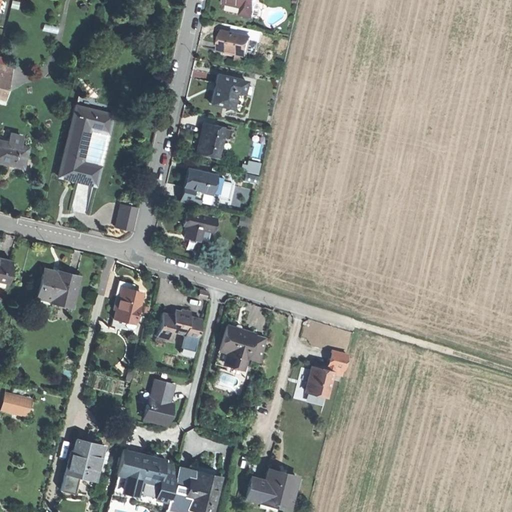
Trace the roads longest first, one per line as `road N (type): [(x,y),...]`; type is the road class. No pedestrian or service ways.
road 1 (residential): [(139,254),(196,0)]
road 2 (track): [(511,372),(357,326)]
road 3 (residential): [(223,282),(189,417),(180,426)]
road 4 (residential): [(0,220),(139,254)]
road 5 (residential): [(223,282),(357,326)]
road 6 (unknown): [(119,249),(84,382)]
